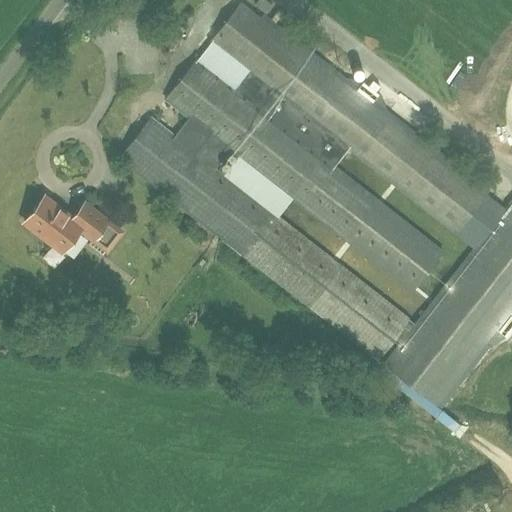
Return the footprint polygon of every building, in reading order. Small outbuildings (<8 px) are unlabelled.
[(256,0),(253,5),(264,14),(271,6),(263,0),(256,0)] [(348,150),(454,233),(482,196),(238,4),(209,41),(256,78),(241,97),(194,60),(163,99),(187,118),(172,137),(148,118),(117,158),(374,360),(405,321),(213,169),(227,150),(409,293),(440,253),(438,252),(442,248),(335,166),(348,150)] [(70,219),(42,197),(22,222),(60,252),(77,230),(90,240),(86,245),(101,256),(119,232),(82,203),(70,219)] [(511,198),(475,245),(381,365),(433,406),(511,305),(511,198)] [(493,511),(496,511),(511,506),(511,492),(489,501),(493,511)]
